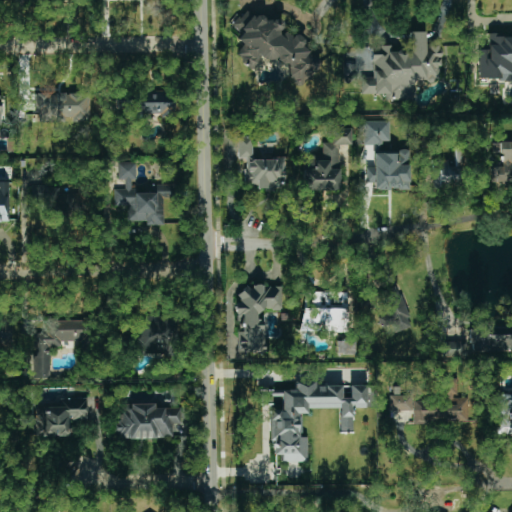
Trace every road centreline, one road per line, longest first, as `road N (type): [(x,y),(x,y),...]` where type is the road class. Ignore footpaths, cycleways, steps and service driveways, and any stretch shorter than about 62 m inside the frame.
road 1 (residential): [(511,211),(332,244),(222,246),(190,270),(0,270)]
road 2 (tertiary): [(210,511),(198,0)]
road 3 (residential): [(199,44),(0,48)]
road 4 (residential): [(210,487),(84,481)]
